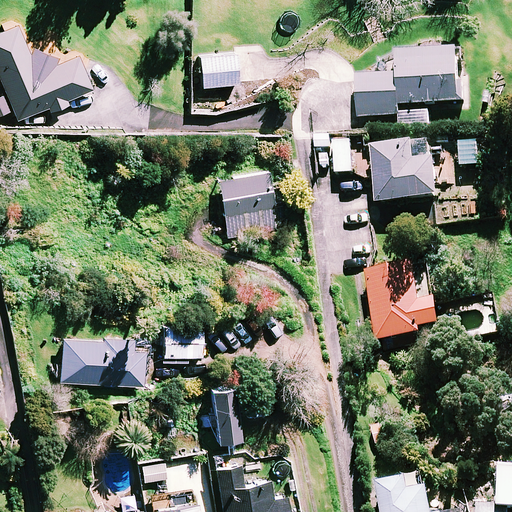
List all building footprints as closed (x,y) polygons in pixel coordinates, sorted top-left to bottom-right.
[(14,118),(42,107),(45,114),(65,106),(63,99),(89,89),(75,54),(55,62),(51,56),(34,49),(25,51),(15,24),(0,30),(0,84),(4,94),(0,95),(0,114),(11,110),(14,118)] [(356,119),(397,118),(397,126),(428,126),(427,107),(462,105),(461,85),(457,85),(455,51),(392,54),(393,76),(354,78),(356,119)] [(234,84),(233,53),(197,55),(198,86),(234,84)] [(350,175),(349,144),(332,144),(333,175),(350,175)] [(476,144),(458,144),(460,168),(477,167),(476,144)] [(435,201),(431,145),(370,149),(374,206),(435,201)] [(286,227),(274,169),(215,181),(227,239),(286,227)] [(417,305),(412,269),(366,275),(374,343),(417,337),(416,332),(436,329),(433,303),(417,305)] [(203,319),(163,318),(162,355),(202,356),(203,319)] [(142,349),(131,348),(131,338),(59,335),(57,381),(140,384),(142,349)] [(237,438),(231,381),(207,384),(213,441),(237,438)] [(235,458),(211,463),(218,511),(286,511),(283,493),(269,495),(265,474),(239,478),(235,458)] [(511,470),(498,470),(495,508),(478,507),(477,511),(507,511),(508,511),(511,511),(511,470)] [(428,511),(423,477),(375,485),(379,511),(428,511)] [(195,511),(194,498),(148,505),(149,511),(195,511)]
